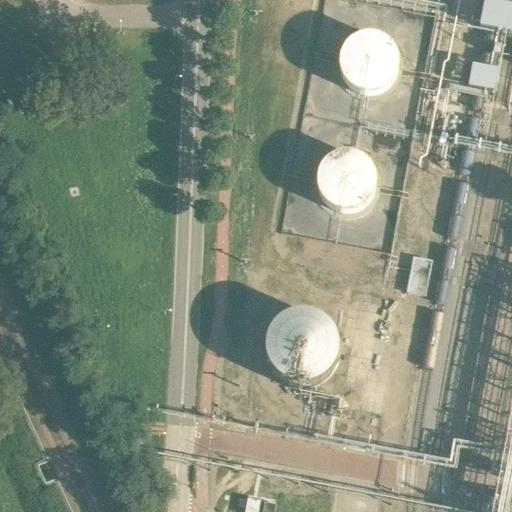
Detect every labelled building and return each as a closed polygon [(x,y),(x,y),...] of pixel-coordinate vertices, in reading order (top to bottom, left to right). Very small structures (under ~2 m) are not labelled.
[(367,32),(363,32),(361,33),(358,33),(354,35),(350,37),(347,39),(345,40),(343,43),(341,44),(339,46),(337,49),(336,51),(335,54),(334,57),(333,59),(332,62),(332,66),(332,68),(332,72),(333,77),(334,80),(335,83),(336,85),(338,88),(340,90),(341,92),(344,95),(346,96),(348,98),(350,99),(352,100),(356,102),(360,103),(365,104),(369,104),(372,104),(377,103),(379,102),(381,101),(384,100),(386,99),(388,98),(391,95),(394,93),(395,91),(397,89),(399,86),(401,83),(402,79),(403,77),(403,74),(404,71),(404,66),(403,62),(403,60),(402,56),(401,54),(399,51),(397,47),(395,45),(393,42),(392,41),(390,39),(387,37),(383,36),(381,35),(378,34),(375,33),(373,33),(370,32),(367,32)] [(342,152),(338,152),(336,152),(333,153),(329,155),(326,156),(322,158),(320,160),(318,162),(316,164),(314,166),(312,169),(311,171),(310,173),(309,177),(308,179),(308,181),(307,185),(307,188),(307,191),(308,196),(309,200),(310,202),(311,204),(313,208),(315,210),(316,211),(319,214),(321,216),(323,217),(325,219),(327,220),(331,221),(336,223),(340,223),(344,223),(347,223),(352,222),(354,222),(356,221),(359,220),(361,219),(363,217),(366,215),(369,212),(370,211),(372,209),(374,206),(376,202),(377,199),(378,196),(378,194),(379,190),(379,185),(378,182),(378,179),(377,176),(376,173),(374,170),(373,167),(370,164),(368,161),(367,161),(365,159),(362,157),(359,155),(356,154),(353,153),(350,152),(348,152),(345,152),(342,152)] [(412,260),(406,295),(423,298),(429,263),(412,260)] [(303,314),(299,314),(296,315),(293,315),(290,316),(287,317),(284,319),(281,320),(278,322),(276,325),(274,327),(272,329),(270,332),(268,335),(267,338),(266,341),(265,344),(264,347),(264,351),(264,354),(265,357),(265,360),(266,364),(267,367),(269,369),(270,372),(272,375),(274,377),(277,380),(279,382),(282,384),(285,385),(288,386),(291,388),(294,388),(297,389),(301,389),(304,389),(307,389),(310,388),(313,387),(316,386),(319,385),(322,383),(325,381),(327,379),(330,377),(332,374),(334,371),(335,368),(336,365),(338,362),(338,359),(339,356),(339,353),(339,350),(339,346),(338,343),(337,340),(336,337),(335,334),(333,331),(331,328),(329,326),(327,324),(324,322),(321,320),(318,318),(315,317),(312,316),(309,315),(306,315),(303,314)] [(245,511),(258,511),(260,504),(248,501),(245,511)]
